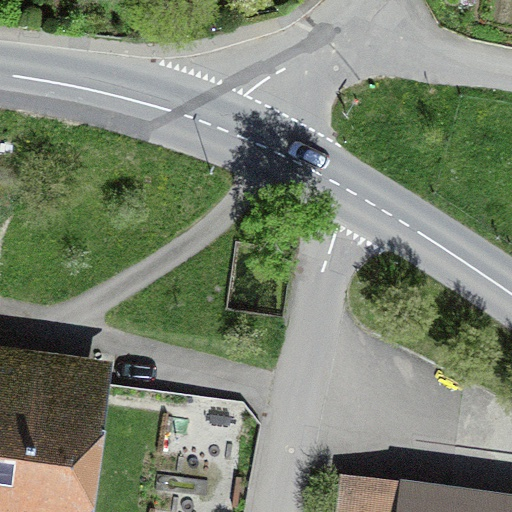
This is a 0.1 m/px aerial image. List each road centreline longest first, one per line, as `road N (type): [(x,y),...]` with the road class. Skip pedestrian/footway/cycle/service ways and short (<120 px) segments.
road 1 (residential): [(272,511),(322,260),(363,197)]
road 2 (secondary): [(202,121),(91,88),(0,74)]
road 3 (unclassified): [(313,52),(511,72)]
road 4 (secondary): [(511,296),(363,197)]
road 5 (secondary): [(363,197),(202,121)]
road 6 (unclassified): [(202,121),(313,52)]
